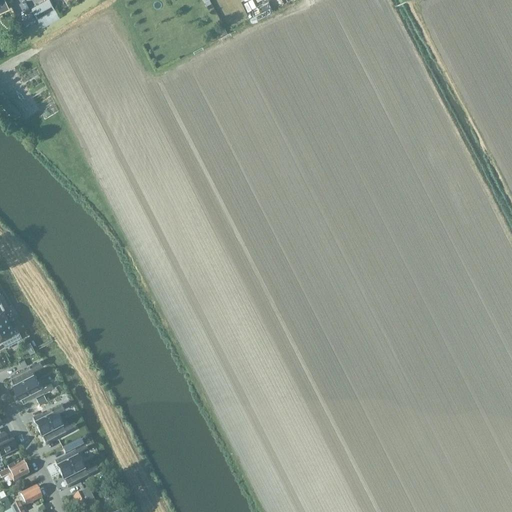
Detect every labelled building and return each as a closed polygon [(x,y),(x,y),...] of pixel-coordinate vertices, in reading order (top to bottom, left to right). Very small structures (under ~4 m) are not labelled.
[(0,0),(0,12),(9,8),(5,0),(0,0)] [(60,18),(55,9),(49,0),(46,0),(31,8),(37,19),(42,28),(60,18)] [(0,324),(8,321),(3,311),(5,310),(0,300),(0,324)] [(8,321),(0,325),(0,338),(6,336),(10,344),(22,338),(17,329),(13,331),(8,321)] [(41,361),(10,377),(17,390),(37,379),(33,371),(43,366),(41,361)] [(42,388),(37,379),(17,390),(23,403),(44,392),(53,387),(54,387),(52,383),(42,388)] [(65,408),(63,404),(62,405),(32,420),(39,433),(59,422),(55,413),(65,408)] [(64,431),(59,422),(39,433),(45,445),(76,429),(74,425),(64,431)] [(0,435),(0,456),(1,459),(16,451),(10,440),(6,442),(3,435),(0,437),(0,435)] [(87,451),(85,447),(54,463),(61,476),(81,465),(77,456),(87,451)] [(13,482),(28,475),(22,464),(14,468),(14,467),(7,470),(0,473),(0,478),(1,480),(10,476),(13,482)] [(81,465),(61,476),(62,478),(67,488),(88,478),(98,472),(96,468),(86,474),(82,466),(81,465)] [(24,511),(22,508),(41,499),(36,487),(20,495),(22,498),(18,500),(20,504),(11,508),(12,511),(24,511)] [(78,511),(83,511),(95,506),(88,492),(72,500),(78,511)] [(108,511),(122,511),(113,492),(101,498),(108,511)]
